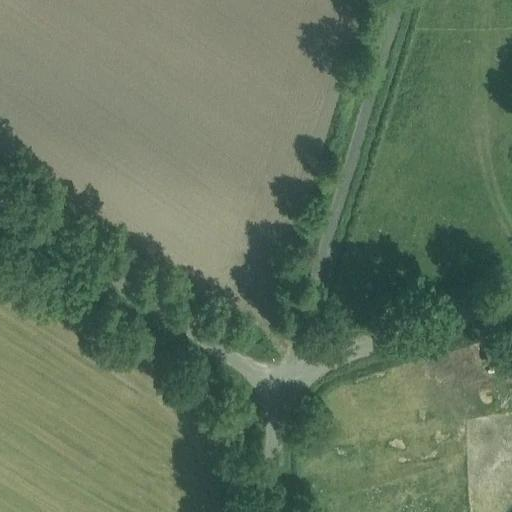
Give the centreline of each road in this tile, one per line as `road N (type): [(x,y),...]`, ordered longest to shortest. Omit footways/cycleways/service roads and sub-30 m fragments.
road 1 (unclassified): [(278,382),(302,331),(405,0)]
road 2 (unclassified): [(0,196),(278,382)]
road 3 (unclassified): [(278,382),(420,322),(511,294)]
road 4 (unclassified): [(274,511),(268,431),(278,382)]
